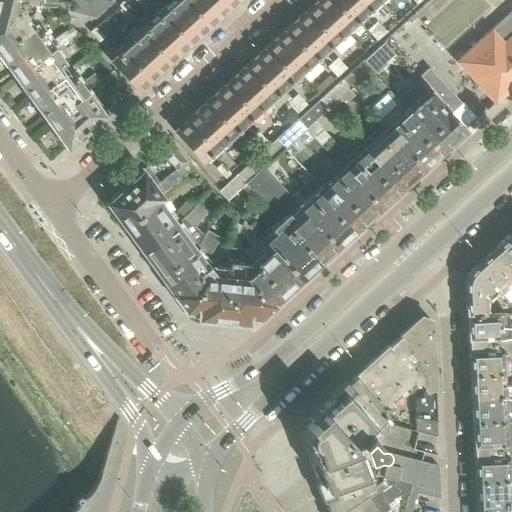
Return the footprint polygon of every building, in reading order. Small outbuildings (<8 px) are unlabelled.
[(0,0),(0,50),(31,27),(42,19),(34,8),(35,3),(38,4),(38,0),(0,0)] [(99,9),(100,0),(93,0),(92,7),(99,9)] [(105,10),(113,3),(103,0),(100,0),(99,9),(105,10)] [(179,56),(219,19),(201,0),(170,0),(154,16),(156,19),(151,24),(179,56)] [(201,0),(219,19),(239,0),(201,0)] [(357,20),(362,15),(348,0),(317,0),(295,20),(322,51),(327,46),(330,50),(359,23),(357,20)] [(348,0),(362,15),(367,10),(370,13),(384,0),(348,0)] [(76,13),(79,3),(72,1),(69,11),(76,13)] [(132,10),(124,1),(119,6),(128,14),(132,10)] [(83,15),(85,5),(79,3),(76,13),(83,15)] [(89,17),(92,7),(85,5),(83,15),(89,17)] [(96,18),(105,10),(99,9),(92,7),(89,17),(96,18)] [(494,104),(511,87),(511,10),(456,62),(494,104)] [(295,20),(255,57),(282,87),(287,83),(290,86),(320,59),(317,56),(322,52),(322,51),(295,20)] [(373,25),(382,36),(387,31),(377,21),(373,25)] [(139,92),(179,56),(151,24),(145,29),(142,26),(113,53),(116,56),(110,62),(135,88),(139,92)] [(382,36),(373,25),(367,30),(376,41),(382,36)] [(28,99),(65,72),(69,69),(52,47),(41,33),(38,35),(31,27),(0,50),(0,59),(3,65),(4,64),(12,73),(21,87),(20,88),(28,99)] [(104,38),(95,28),(90,32),(99,42),(104,38)] [(55,39),(57,42),(74,30),(74,29),(68,34),(66,31),(55,39)] [(74,30),(57,42),(60,46),(77,34),(74,30)] [(375,51),(364,61),(374,72),(385,62),(375,51)] [(276,92),(282,87),(255,57),(215,93),(243,123),(247,119),(250,123),(279,96),(276,92)] [(332,62),(342,72),(346,68),(337,58),(332,62)] [(337,77),(342,72),(332,62),(327,67),(337,77)] [(453,94),(429,67),(419,76),(443,103),(453,94)] [(65,72),(28,99),(37,110),(38,109),(48,123),(57,135),(56,136),(63,146),(64,145),(66,148),(95,122),(103,114),(85,92),(84,90),(75,77),(71,80),(65,72)] [(102,78),(102,80),(113,92),(105,99),(111,105),(120,98),(120,99),(130,91),(111,72),(102,78)] [(91,88),(102,80),(102,78),(99,75),(97,76),(94,74),(85,81),(91,88)] [(328,75),(314,88),(319,93),(333,80),(328,75)] [(319,100),(328,109),(330,111),(351,92),(341,80),(319,100)] [(386,131),(421,170),(465,130),(430,92),(408,111),(400,102),(389,90),(381,98),(400,118),(388,129),(386,131)] [(237,128),(243,123),(215,93),(173,131),(201,161),(207,156),(210,159),(240,132),(237,128)] [(292,99),(302,109),(307,104),(297,94),(292,99)] [(302,109),(292,99),(287,103),(297,113),(302,109)] [(319,100),(298,120),(307,130),(321,145),(330,137),(315,120),(328,109),(319,100)] [(298,120),(276,139),(285,148),(286,149),(307,130),(298,120)] [(379,209),(421,170),(386,131),(388,129),(383,124),(347,156),(344,153),(335,161),(338,164),(343,170),(379,209)] [(252,135),(262,145),(267,141),(257,130),(252,135)] [(256,150),(262,145),(252,135),(247,139),(256,150)] [(276,139),(255,159),(263,168),(285,148),(276,139)] [(176,169),(183,177),(193,168),(171,144),(161,153),(176,169)] [(255,159),(237,175),(245,184),(263,168),(255,159)] [(231,173),(221,163),(216,168),(225,178),(231,173)] [(162,198),(183,177),(176,169),(159,183),(147,166),(105,204),(122,226),(162,198)] [(263,168),(245,184),(280,222),(263,238),(300,280),(336,248),(300,209),(263,168)] [(379,209),(343,170),(328,184),(324,181),(318,186),(321,190),(300,209),(336,248),(379,209)] [(245,184),(237,175),(219,191),(227,200),(245,184)] [(159,276),(198,247),(215,219),(213,218),(216,213),(213,210),(216,206),(204,195),(179,221),(162,198),(122,226),(159,276)] [(184,204),(175,213),(181,219),(183,216),(190,209),(184,204)] [(254,229),(245,218),(242,225),(249,234),(254,229)] [(511,237),(510,235),(493,250),(511,270),(511,237)] [(211,268),(208,268),(196,278),(193,312),(197,312),(196,318),(246,323),(246,317),(258,318),(300,280),(263,238),(261,240),(267,246),(253,260),(247,249),(224,247),(211,268)] [(184,311),(193,312),(196,278),(208,268),(203,261),(207,259),(198,247),(159,276),(184,311)] [(511,288),(511,270),(493,250),(476,266),(498,290),(497,290),(500,294),(509,285),(511,288)] [(485,301),(497,290),(498,290),(476,266),(472,269),(468,274),(465,281),(465,287),(466,315),(486,314),(485,301)] [(490,336),(509,335),(509,326),(504,326),(503,314),(502,313),(486,314),(466,315),(468,350),(484,349),(484,344),(491,343),(490,336)] [(424,387),(423,388),(434,388),(431,321),(420,317),(389,346),(413,372),(411,374),(418,383),(419,382),(424,387)] [(468,350),(469,373),(507,371),(506,360),(511,360),(511,337),(509,337),(509,335),(490,336),(491,343),(484,344),(484,349),(468,350)] [(386,408),(418,383),(411,374),(413,372),(389,346),(356,375),(358,377),(357,379),(387,417),(388,416),(383,410),(385,408),(386,408)] [(470,399),(511,397),(511,382),(504,383),(504,373),(507,373),(507,371),(469,373),(470,399)] [(324,501),(327,511),(341,511),(374,488),(364,459),(372,456),(373,456),(374,457),(375,457),(377,456),(378,456),(379,455),(380,454),(380,453),(381,452),(381,450),(381,448),(381,447),(380,447),(380,446),(379,445),(378,444),(377,443),(376,443),(375,443),(371,444),(366,438),(387,417),(357,379),(358,377),(356,375),(317,411),(321,414),(306,428),(303,432),(302,437),(303,442),(305,446),(308,449),(313,451),(316,461),(310,463),(317,483),(324,501)] [(436,424),(434,388),(423,388),(422,389),(423,390),(414,399),(415,419),(436,424)] [(511,397),(470,399),(472,423),(506,420),(506,411),(511,410),(511,397)] [(437,436),(436,424),(415,419),(416,431),(437,436)] [(472,423),(473,457),(492,456),(491,450),(498,449),(498,444),(511,442),(511,433),(510,433),(509,420),(506,420),(472,423)] [(475,481),(511,479),(511,476),(511,468),(511,467),(511,442),(498,444),(498,449),(491,450),(492,456),(473,457),(475,481)] [(410,486),(408,496),(404,511),(411,511),(417,493),(440,499),(438,466),(432,464),(388,454),(382,479),(383,479),(410,486)] [(385,511),(408,496),(410,486),(383,479),(382,483),(374,488),(341,511),(385,511)] [(511,479),(475,481),(476,506),(511,504),(511,490),(509,490),(509,480),(511,480),(511,479)]
